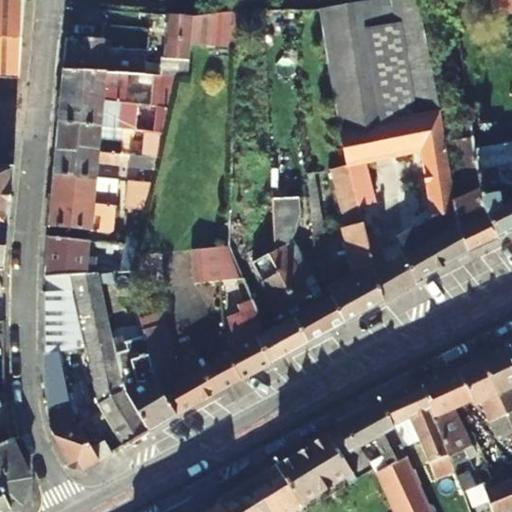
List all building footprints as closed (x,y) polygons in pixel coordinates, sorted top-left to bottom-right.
[(0,0),(0,11),(17,12),(17,0),(0,0)] [(317,6),(346,138),(419,122),(398,0),(378,0),(358,2),(317,6)] [(455,231),(452,212),(416,0),(398,0),(419,122),(346,138),(354,175),(362,211),(379,207),(371,167),(425,156),(440,241),(376,278),(382,306),(466,256),(467,256),(455,232),(455,231)] [(511,20),(511,0),(493,0),(496,23),(511,20)] [(0,11),(0,27),(17,28),(17,12),(0,11)] [(189,15),(166,15),(161,59),(160,78),(182,81),(186,56),(189,15)] [(0,27),(0,37),(16,39),(17,28),(0,27)] [(144,52),(143,50),(102,47),(102,40),(78,38),(75,72),(104,74),(127,76),(141,77),(144,52)] [(0,79),(15,80),(15,68),(0,67),(0,79)] [(102,99),(103,84),(104,74),(75,72),(61,70),(59,95),(102,99)] [(102,99),(124,101),(126,87),(103,84),(102,99)] [(56,123),(98,127),(100,115),(102,99),(59,95),(56,123)] [(100,115),(122,117),(124,101),(102,99),(100,115)] [(153,132),(157,104),(147,103),(143,131),(153,132)] [(484,121),(482,121),(479,122),(478,125),(477,128),(478,131),(480,133),(483,134),(487,133),(489,132),(490,129),(490,126),(489,123),(487,122),(484,121)] [(53,152),(95,156),(97,142),(98,127),(56,123),(53,152)] [(142,131),(139,160),(150,161),(153,132),(143,131),(142,131)] [(95,156),(118,158),(119,144),(97,142),(95,156)] [(497,242),(511,234),(511,203),(501,209),(497,178),(511,176),(511,146),(475,151),(477,160),(481,193),(484,211),(485,218),(486,219),(497,242)] [(484,211),(481,193),(474,195),(469,162),(477,160),(475,151),(475,148),(459,152),(466,194),(469,193),(471,201),(452,212),(455,231),(455,232),(485,218),(484,211)] [(0,274),(6,275),(10,190),(13,152),(0,151),(0,274)] [(51,177),(93,182),(94,170),(95,156),(53,152),(51,177)] [(94,170),(116,172),(118,158),(95,156),(94,170)] [(481,193),(477,160),(469,162),(474,195),(481,193)] [(377,309),(382,306),(376,278),(362,211),(354,175),(329,181),(341,237),(337,239),(345,278),(346,284),(342,285),(344,295),(331,303),(344,326),(377,309)] [(90,208),(112,211),(115,184),(93,182),(51,177),(48,204),(90,208)] [(127,179),(125,208),(142,210),(145,181),(127,179)] [(89,221),(90,208),(48,204),(46,229),(88,233),(89,221)] [(276,253),(283,249),(295,243),(292,234),(299,227),(297,205),(273,207),(276,253)] [(96,221),(95,233),(103,234),(110,230),(112,211),(90,208),(89,221),(96,221)] [(142,232),(144,213),(125,211),(123,230),(142,232)] [(486,219),(485,218),(455,232),(467,256),(497,242),(486,219)] [(125,241),(121,283),(134,284),(135,284),(141,235),(126,234),(125,241)] [(89,282),(89,240),(45,239),(44,281),(72,282),(89,282)] [(233,281),(232,247),(191,248),(192,283),(233,281)] [(268,257),(301,319),(316,310),(283,249),(276,253),(268,257)] [(288,326),(294,322),(301,319),(268,257),(254,263),(288,326)] [(346,284),(345,278),(324,290),(331,303),(344,295),(342,285),(346,284)] [(75,295),(72,282),(44,281),(44,295),(75,295)] [(249,283),(248,281),(242,282),(243,304),(239,305),(240,326),(230,336),(237,352),(226,359),(240,383),(270,366),(257,343),(256,341),(249,283)] [(75,295),(88,354),(101,411),(123,451),(150,435),(128,397),(116,347),(105,297),(102,283),(89,282),(72,282),(75,295)] [(51,303),(62,360),(88,354),(75,295),(44,295),(44,303),(51,303)] [(45,363),(62,360),(51,303),(44,303),(44,307),(45,363)] [(331,303),(316,310),(301,319),(294,322),(307,346),(344,326),(331,303)] [(294,322),(288,326),(257,343),(270,366),(307,346),(294,322)] [(166,341),(146,345),(154,385),(175,421),(238,385),(240,383),(226,359),(213,366),(205,352),(172,370),(166,341)] [(140,391),(128,397),(150,435),(175,421),(154,385),(146,345),(131,347),(140,391)] [(511,366),(505,352),(482,362),(511,421),(511,366)] [(74,423),(62,360),(45,363),(46,386),(51,435),(67,470),(85,473),(99,465),(91,452),(74,423)] [(505,441),(511,437),(511,421),(482,362),(458,373),(476,410),(481,407),(497,440),(503,438),(505,441)] [(452,410),(459,406),(447,378),(422,390),(448,455),(460,450),(463,458),(470,454),(452,410)] [(386,406),(382,408),(392,429),(414,419),(423,440),(443,488),(459,482),(448,455),(422,390),(386,406)] [(0,420),(10,417),(8,397),(0,400),(0,420)] [(382,408),(344,428),(361,450),(374,442),(384,463),(374,469),(394,511),(431,511),(427,503),(424,496),(401,449),(392,429),(382,408)] [(0,449),(13,444),(10,417),(0,420),(0,449)] [(401,449),(423,440),(414,419),(392,429),(401,449)] [(342,460),(361,450),(344,428),(328,437),(342,460)] [(356,481),(342,460),(328,437),(324,439),(254,482),(273,511),(289,511),(342,478),(348,486),(356,481)] [(31,481),(13,444),(0,449),(0,489),(10,511),(14,511),(22,509),(31,481)] [(507,511),(511,510),(511,481),(485,494),(492,511),(507,511)] [(251,511),(273,511),(254,482),(238,492),(251,511)] [(0,511),(10,511),(0,489),(0,511)] [(251,511),(238,492),(216,506),(220,511),(251,511)] [(432,501),(429,495),(424,496),(427,503),(432,501)]
